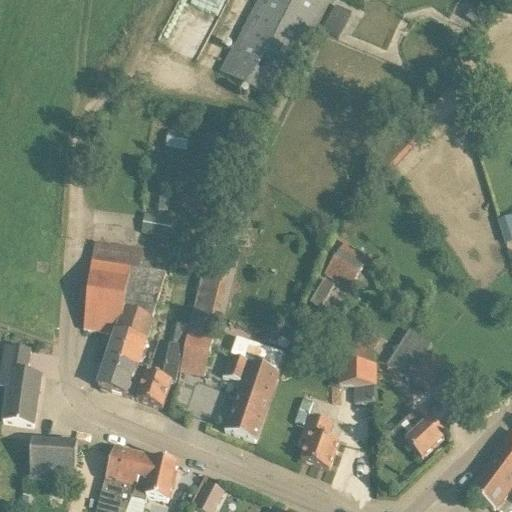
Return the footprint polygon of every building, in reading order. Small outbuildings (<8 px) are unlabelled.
[(261,0),(222,76),(277,104),(331,0),(261,0)] [(324,34),(325,35),(339,43),(340,43),(349,26),(353,18),(354,17),(337,7),(324,34)] [(187,154),(190,137),(169,133),(165,149),(187,154)] [(228,141),(207,136),(203,153),(224,157),(228,141)] [(224,211),(219,238),(230,241),(231,236),(241,238),(246,216),(224,211)] [(175,223),(146,218),(143,235),(172,240),(175,223)] [(511,219),(498,223),(506,247),(511,245),(511,219)] [(349,293),(370,260),(347,245),(324,277),(349,293)] [(98,246),(94,267),(84,332),(116,337),(117,335),(149,345),(157,324),(154,323),(167,275),(136,271),(140,253),(98,246)] [(181,377),(182,377),(205,382),(217,338),(210,337),(223,282),(205,277),(191,332),(181,377)] [(320,314),(335,289),(325,283),(310,308),(320,314)] [(171,347),(164,383),(149,377),(139,403),(163,412),(173,387),(177,388),(185,350),(190,328),(180,326),(174,347),(171,347)] [(410,383),(426,357),(429,353),(433,347),(412,334),(389,369),(410,383)] [(140,373),(141,369),(149,345),(117,335),(116,337),(108,363),(140,373)] [(0,372),(0,389),(7,390),(2,425),(33,429),(41,378),(28,376),(32,352),(4,348),(0,372)] [(429,395),(430,394),(446,370),(426,357),(410,383),(429,395)] [(272,374),(275,365),(275,364),(268,361),(264,371),(232,360),(225,380),(244,387),(227,435),(256,446),(281,377),(272,374)] [(149,377),(151,372),(141,369),(140,373),(108,363),(100,390),(139,403),(149,377)] [(339,390),(356,391),(357,406),(376,406),(376,391),(377,391),(377,370),(339,369),(339,390)] [(417,411),(392,436),(401,445),(406,445),(423,463),(448,440),(430,421),(428,423),(417,411)] [(327,442),(333,427),(311,419),(301,445),(309,448),(303,464),(331,474),(340,447),(327,442)] [(511,439),(471,494),(494,511),(495,511),(511,490),(511,439)] [(71,491),(74,445),(32,443),(30,488),(71,491)] [(124,511),(131,496),(135,497),(140,484),(145,462),(145,461),(114,454),(106,484),(97,511),(124,511)] [(140,484),(135,497),(167,505),(177,467),(156,462),(155,464),(145,462),(140,484)] [(198,511),(214,511),(225,493),(210,485),(196,511),(198,511)]
